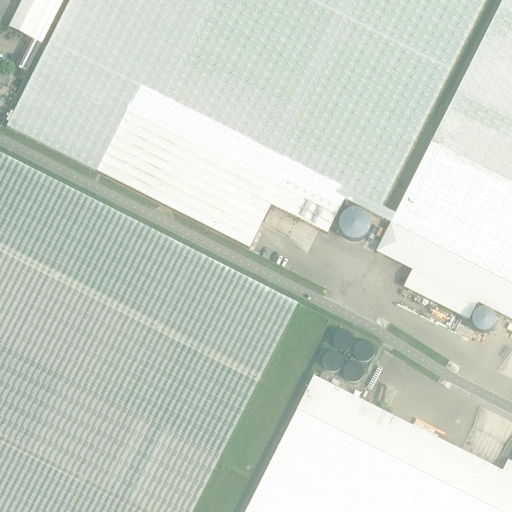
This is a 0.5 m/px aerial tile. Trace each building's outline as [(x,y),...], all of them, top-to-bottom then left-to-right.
[(344,201),(390,224),(395,215),(380,207),(484,0),(68,0),(13,110),(9,108),(5,116),(9,118),(5,126),(72,159),(173,210),(249,248),(269,208),(326,236),(344,201)] [(12,21),(8,28),(29,39),(15,68),(26,74),(27,74),(64,0),(22,0),(18,9),(12,21)] [(390,224),(390,225),(511,285),(511,0),(502,0),(484,37),(422,161),(395,215),(390,224)] [(0,511),(192,511),(198,502),(298,304),(290,300),(275,293),(251,280),(215,263),(156,233),(50,179),(0,154),(0,511)] [(511,285),(390,225),(376,252),(412,270),(406,280),(403,288),(447,310),(468,321),(477,303),(511,321),(511,285)] [(349,344),(349,341),(347,338),(345,337),(342,336),(339,336),(336,338),(335,340),(334,344),(334,346),(335,348),(338,350),(341,351),(342,351),(344,351),(347,349),(349,347),(349,344)] [(370,353),(370,350),(368,348),(365,346),(363,345),(360,346),(357,348),(355,351),(355,353),(356,357),(358,359),(360,360),(363,361),(366,360),(368,358),(370,356),(370,353)] [(339,365),(338,362),(337,360),(334,358),(331,357),(328,358),(326,360),(324,362),(323,365),(324,368),(325,370),(328,372),(331,373),(334,372),(336,371),(337,370),(338,368),(339,365)] [(360,376),(360,375),(359,373),(358,370),(356,369),(353,368),(351,368),(349,368),(347,370),(345,372),(344,375),(345,378),(347,381),(349,382),(351,383),(354,383),(357,381),(359,378),(360,376)] [(313,377),(297,410),(500,511),(511,511),(511,462),(508,461),(502,472),(313,377)] [(500,511),(297,410),(245,511),(500,511)]
